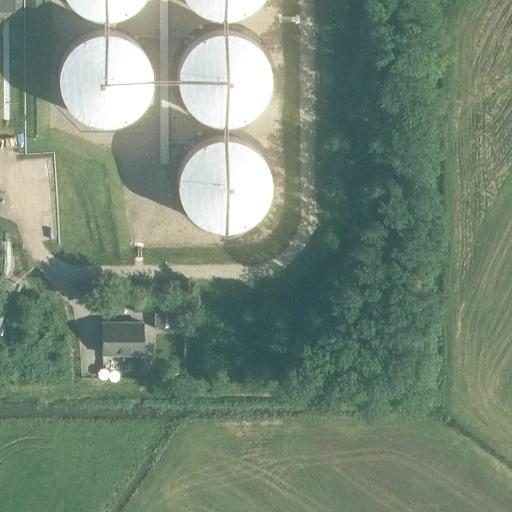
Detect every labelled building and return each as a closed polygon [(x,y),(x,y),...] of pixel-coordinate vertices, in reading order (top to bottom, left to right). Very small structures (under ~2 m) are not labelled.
[(0,0),(0,10),(14,10),(13,0),(0,0)] [(81,9),(92,15),(105,18),(119,16),(132,11),(142,3),(143,0),(71,0),(72,1),(81,9)] [(198,8),(208,14),(222,17),(235,16),(248,10),(259,2),(259,0),(188,0),(189,0),(198,8)] [(78,115),(89,121),(102,124),(116,122),(128,117),(139,108),(146,97),(150,84),(150,70),(145,57),(137,46),(127,38),(115,34),(101,33),(88,35),(77,42),(68,50),(62,61),(59,73),(59,85),(63,96),(69,107),(78,115)] [(200,116),(211,122),(224,124),(238,123),(250,118),(261,109),(268,98),(272,85),(272,71),(268,58),(260,47),(249,39),(237,34),(224,33),(211,36),(199,42),(191,51),(184,61),(181,73),(181,85),(185,97),(191,107),(200,116)] [(198,220),(209,225),(222,228),(236,227),(248,221),(259,213),(266,201),(270,188),(270,175),(266,162),(258,151),(247,143),(235,138),(222,137),(209,140),(197,146),(189,154),(182,165),(179,177),(179,189),(183,201),(189,211),(198,220)] [(0,275),(0,321),(17,283),(0,275)] [(156,312),(156,297),(134,297),(134,312),(156,312)] [(165,313),(155,313),(155,329),(165,330),(165,313)] [(143,356),(143,323),(103,323),(102,355),(143,356)]
